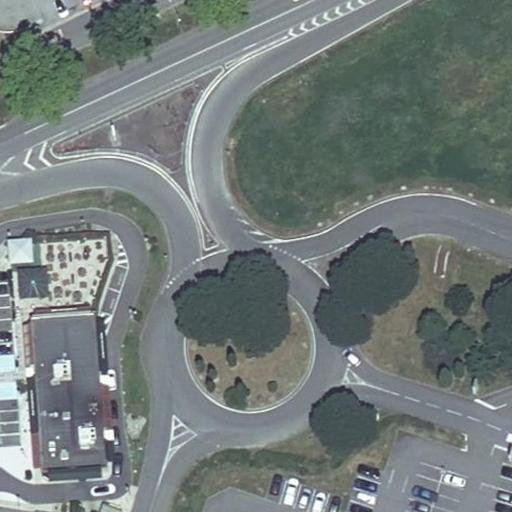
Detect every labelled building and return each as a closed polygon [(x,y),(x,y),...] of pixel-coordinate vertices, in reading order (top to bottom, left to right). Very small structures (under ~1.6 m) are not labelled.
[(6,267),(32,268),(32,243),(6,243),(6,267)] [(70,273),(102,273),(102,243),(70,243),(70,273)] [(16,271),(16,303),(48,303),(48,271),(16,271)] [(31,321),(43,477),(108,472),(106,442),(109,441),(109,434),(106,434),(102,386),(105,386),(104,378),(101,379),(97,316),(31,321)] [(360,411),(357,421),(375,427),(379,416),(360,411)]
